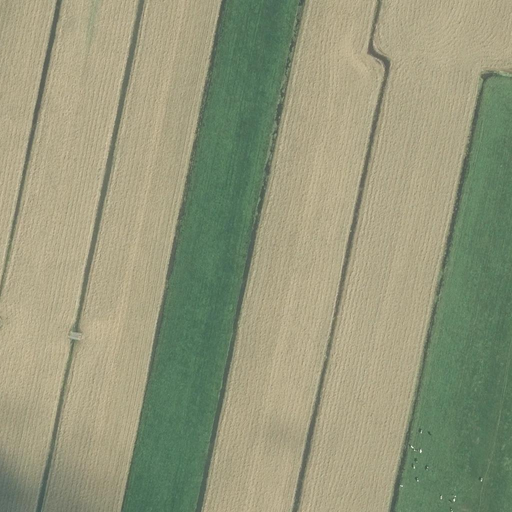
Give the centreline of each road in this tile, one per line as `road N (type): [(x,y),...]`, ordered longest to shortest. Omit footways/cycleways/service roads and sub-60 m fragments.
road 1 (track): [(84,511),(182,0)]
road 2 (track): [(281,511),(324,240),(345,0)]
